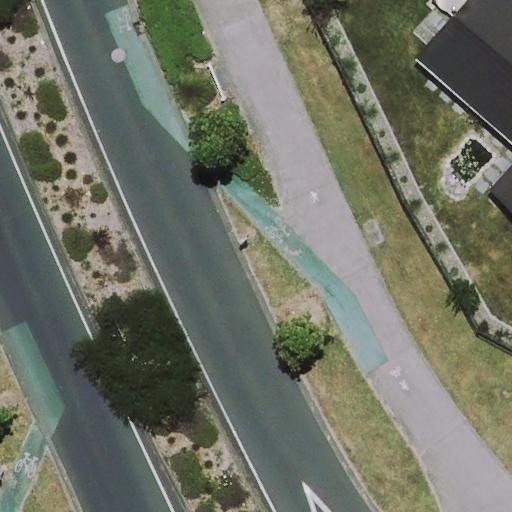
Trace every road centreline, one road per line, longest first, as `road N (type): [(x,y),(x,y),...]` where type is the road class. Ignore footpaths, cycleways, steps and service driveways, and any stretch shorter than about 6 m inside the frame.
road 1 (secondary): [(90,0),(188,248),(338,511)]
road 2 (secondary): [(137,511),(0,185)]
